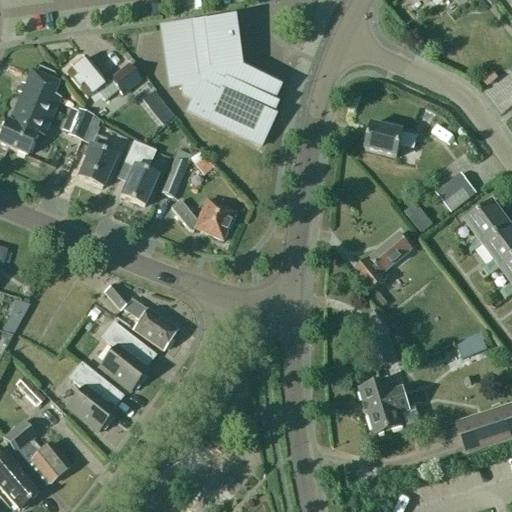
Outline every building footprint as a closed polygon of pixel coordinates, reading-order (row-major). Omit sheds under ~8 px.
[(186,114),(259,148),(273,119),(272,119),(269,118),(274,107),(271,106),(278,91),(238,72),(236,58),(228,60),(223,24),(204,26),(203,24),(192,26),(191,24),(159,29),(168,90),(180,88),(182,98),(191,102),(186,114)] [(103,102),(113,95),(105,85),(106,85),(85,59),(65,75),(86,101),(96,93),(103,102)] [(140,82),(128,66),(109,82),(121,97),(140,82)] [(30,72),(14,109),(8,124),(6,123),(0,135),(0,146),(26,158),(35,135),(34,135),(56,83),(30,72)] [(166,109),(154,119),(161,128),(173,118),(166,109)] [(81,143),(91,120),(92,117),(78,111),(67,137),(81,143)] [(98,123),(91,120),(81,143),(90,147),(90,149),(89,148),(83,162),(85,163),(77,180),(101,190),(114,159),(101,153),(105,142),(95,138),(98,130),(96,129),(98,123)] [(413,151),(416,139),(402,135),(403,133),(371,126),(364,152),(396,160),(399,148),(413,151)] [(157,179),(145,174),(154,153),(135,144),(135,145),(133,144),(123,165),(132,169),(119,198),(143,209),(157,179)] [(54,153),(48,166),(54,169),(60,155),(54,153)] [(212,169),(204,159),(194,167),(203,178),(212,169)] [(173,200),(187,166),(173,161),(159,194),(173,200)] [(469,185),(461,175),(435,195),(450,216),(472,199),(464,189),(469,185)] [(221,243),(233,215),(206,202),(196,224),(179,203),(170,210),(188,232),(192,234),(194,230),(221,243)] [(471,255),(482,247),(509,226),(492,202),(464,223),(477,239),(465,248),(471,255)] [(511,229),(509,226),(482,247),(494,262),(482,271),(488,278),(499,270),(511,259),(511,229)] [(382,275),(411,251),(398,236),(368,260),(369,261),(351,274),(368,296),(386,281),(382,275)] [(511,259),(499,270),(511,285),(499,294),(505,301),(511,296),(511,259)] [(30,280),(26,281),(22,288),(23,293),(27,295),(31,293),(35,286),(33,282),(30,280)] [(162,353),(176,333),(146,312),(146,313),(131,302),(129,304),(113,286),(103,294),(119,313),(121,312),(139,323),(132,333),(162,353)] [(380,297),(374,302),(381,311),(387,306),(380,297)] [(14,302),(12,313),(1,331),(13,335),(29,307),(14,302)] [(106,318),(94,308),(86,319),(98,328),(106,318)] [(142,378),(145,374),(142,372),(153,358),(112,325),(101,340),(113,350),(99,368),(130,393),(136,391),(145,380),(142,378)] [(378,370),(390,366),(381,338),(369,342),(378,370)] [(110,412),(121,398),(80,366),(68,381),(81,391),(67,409),(98,434),(101,430),(104,432),(112,421),(110,419),(113,415),(110,412)] [(402,389),(391,392),(389,382),(359,391),(363,406),(365,405),(374,437),(405,428),(402,416),(410,414),(402,389)] [(44,402),(30,387),(21,395),(35,410),(44,402)] [(511,442),(511,405),(455,424),(466,457),(511,442)] [(47,483),(49,486),(70,470),(50,446),(37,456),(28,444),(35,439),(22,423),(2,440),(14,455),(17,453),(27,466),(26,466),(43,486),(47,483)] [(0,491),(17,511),(18,511),(37,496),(16,472),(15,473),(1,457),(0,457),(0,475),(5,481),(0,485),(0,491)] [(149,511),(159,502),(149,493),(131,511),(149,511)]
